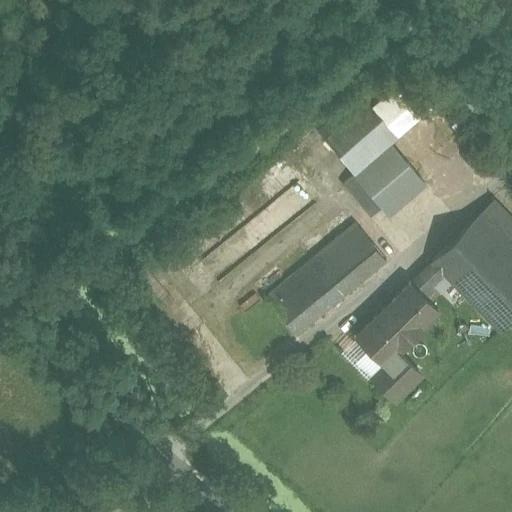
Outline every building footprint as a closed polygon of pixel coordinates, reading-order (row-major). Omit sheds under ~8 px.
[(404,72),(376,98),(400,125),(429,99),(404,72)] [(321,131),(353,171),(394,138),(403,129),(400,125),(376,98),(369,90),(321,131)] [(394,138),(353,171),(377,199),(388,212),(428,179),(394,138)] [(377,199),(353,171),(343,179),(367,208),(377,199)] [(511,316),(511,213),(494,195),(433,255),(434,256),(445,268),(502,326),(511,316)] [(357,219),(267,294),(296,330),(387,255),(357,219)] [(434,256),(412,278),(413,279),(426,292),(435,283),(440,289),(451,278),(443,269),(445,268),(434,256)] [(410,279),(357,330),(356,330),(355,332),(356,333),(357,333),(383,359),(382,359),(383,360),(385,359),(398,346),(402,342),(402,343),(421,324),(438,307),(439,306),(438,304),(438,305),(426,292),(413,279),(412,278),(412,277),(410,279)] [(422,370),(398,346),(385,359),(383,360),(371,372),(395,397),(422,370)]
